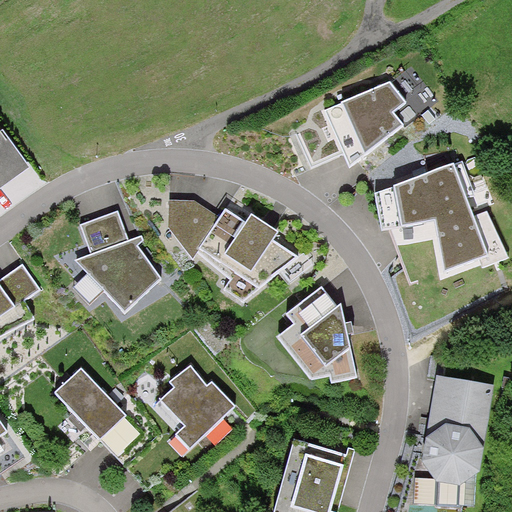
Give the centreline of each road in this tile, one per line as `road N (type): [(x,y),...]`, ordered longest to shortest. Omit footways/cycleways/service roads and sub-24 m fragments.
road 1 (residential): [(370,511),(388,447),(391,343),(376,295),(323,216),(282,188),(174,162),(96,175),(0,230)]
road 2 (track): [(364,54),(206,128),(174,162)]
